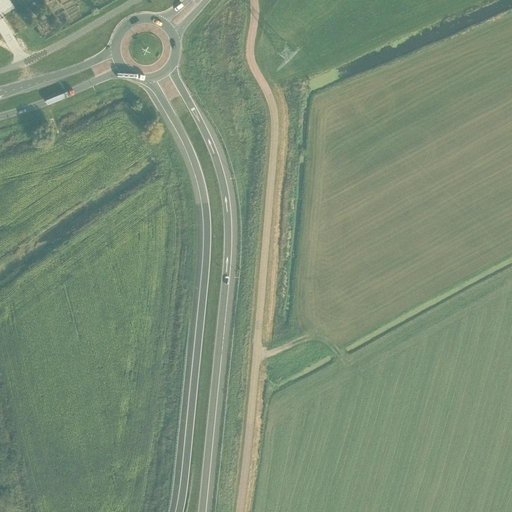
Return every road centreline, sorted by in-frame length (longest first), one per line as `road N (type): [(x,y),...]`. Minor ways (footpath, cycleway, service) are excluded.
road 1 (unclassified): [(238,511),(273,151),(272,105),(249,61),(253,0)]
road 2 (motorway): [(201,511),(228,214),(211,144),(171,63)]
road 3 (motorway): [(146,78),(191,151),(207,222),(179,511)]
road 4 (primary): [(0,116),(125,71)]
road 5 (primary): [(115,46),(0,93)]
